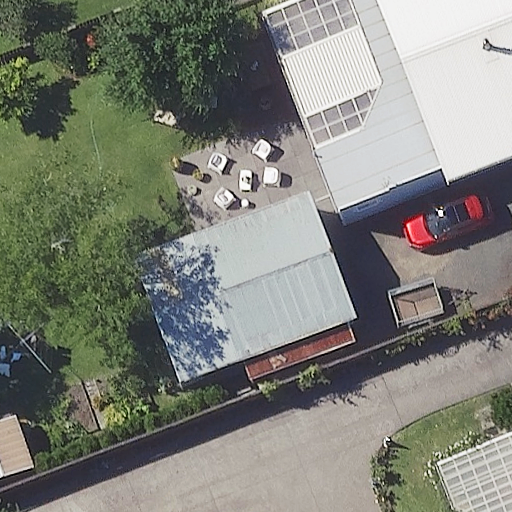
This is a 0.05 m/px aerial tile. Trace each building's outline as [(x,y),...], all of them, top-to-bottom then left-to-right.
[(356,240),(511,183),(511,0),(357,0),(402,122),(324,151),(356,240)] [(363,342),(323,210),(247,233),(147,263),(187,395),(363,342)] [(481,306),(463,258),(371,292),(389,341),(481,306)] [(511,511),(511,454),(428,485),(437,511),(511,511)] [(114,511),(101,476),(9,508),(10,511),(114,511)]
